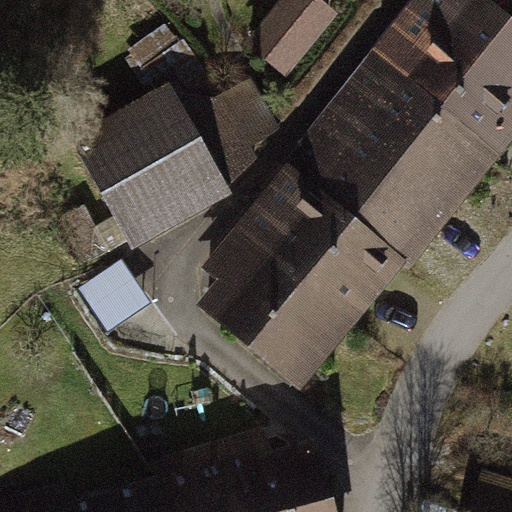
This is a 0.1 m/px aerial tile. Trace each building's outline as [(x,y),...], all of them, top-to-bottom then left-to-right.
[(511,17),(490,0),(440,0),(200,306),(302,385),(511,117),(511,17)] [(175,109),(87,160),(135,241),(223,189),(175,109)] [(115,333),(159,306),(131,260),(87,287),(115,333)] [(62,489),(0,506),(0,511),(327,511),(308,447),(274,457),(267,432),(157,464),(162,481),(68,509),(62,489)] [(511,511),(511,484),(486,477),(476,511),(511,511)]
